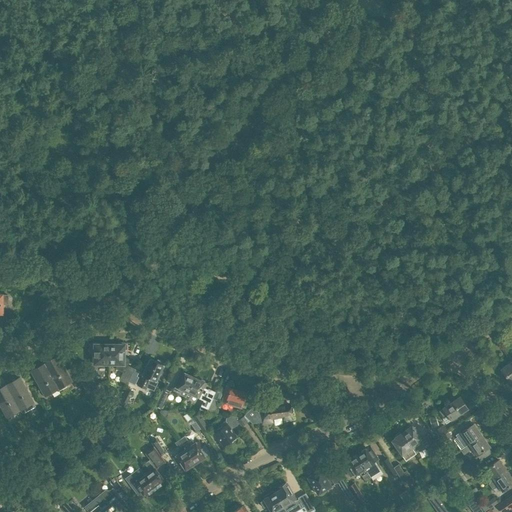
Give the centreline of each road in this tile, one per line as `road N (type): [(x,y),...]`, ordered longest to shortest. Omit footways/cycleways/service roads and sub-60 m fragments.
road 1 (track): [(430,170),(330,247),(273,278),(140,280),(108,305)]
road 2 (residential): [(352,381),(241,362),(100,302)]
road 3 (residential): [(175,511),(232,474),(362,414)]
